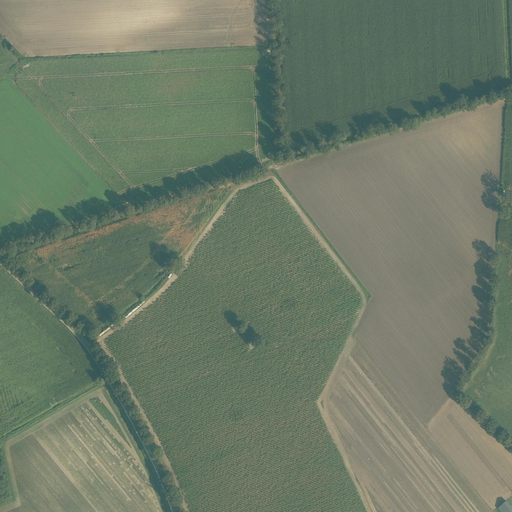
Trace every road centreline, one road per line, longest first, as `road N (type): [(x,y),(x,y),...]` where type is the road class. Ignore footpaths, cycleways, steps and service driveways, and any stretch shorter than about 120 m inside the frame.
road 1 (track): [(0,249),(504,87),(502,0)]
road 2 (unclassified): [(178,511),(107,364),(0,256)]
road 3 (track): [(356,341),(491,511)]
